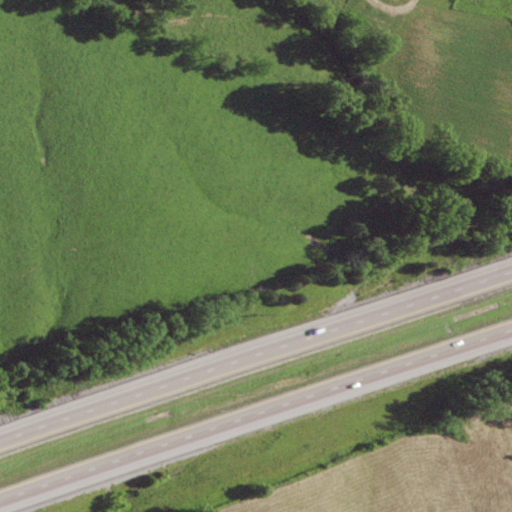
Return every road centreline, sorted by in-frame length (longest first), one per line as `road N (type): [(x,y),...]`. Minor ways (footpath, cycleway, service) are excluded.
road 1 (motorway): [(0,500),(511,332)]
road 2 (motorway): [(511,268),(0,436)]
